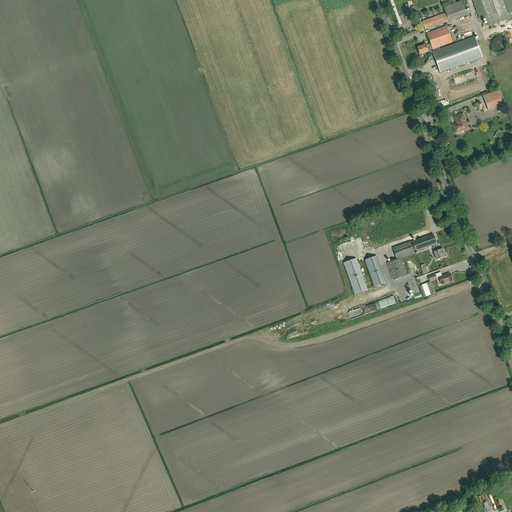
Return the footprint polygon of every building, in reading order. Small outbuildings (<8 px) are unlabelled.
[(478,0),(488,27),(511,18),(504,0),(478,0)] [(425,29),(467,14),(462,1),(443,8),(445,13),(422,21),(425,29)] [(425,45),(417,48),(420,55),(428,52),(427,50),(432,48),(432,49),(433,49),(434,52),(433,52),(440,72),(482,57),(474,37),(457,43),(443,48),(442,46),(452,42),(447,29),(446,26),(426,33),(430,45),(426,46),(425,45)] [(492,42),(491,45),(492,47),(493,49),(494,51),(496,52),(499,52),(501,52),(503,51),(505,49),(506,47),(506,45),(506,42),(505,40),(503,38),(501,37),(499,37),(496,37),(494,38),(493,40),(492,42)] [(483,96),(485,101),(488,111),(503,105),(499,96),(497,91),(483,96)] [(454,117),(457,125),(453,126),(456,133),(468,128),(463,114),(454,117)] [(494,137),(501,140),(504,135),(497,132),(494,137)] [(424,215),(397,224),(399,229),(407,226),(409,230),(424,225),(425,230),(428,229),(424,215)] [(410,233),(392,240),(393,243),(411,236),(410,233)] [(437,260),(447,256),(446,253),(445,254),(443,249),(438,251),(436,244),(437,244),(433,234),(393,248),(397,260),(387,263),(393,280),(406,275),(400,258),(413,254),(413,253),(432,246),(434,252),(437,260)] [(386,283),(376,256),(365,261),(374,287),(386,283)] [(344,263),(355,294),(367,290),(356,259),(344,263)] [(439,278),(441,285),(452,281),(450,274),(439,278)] [(339,309),(336,309),(337,316),(349,315),(348,306),(339,307),(339,309)]
